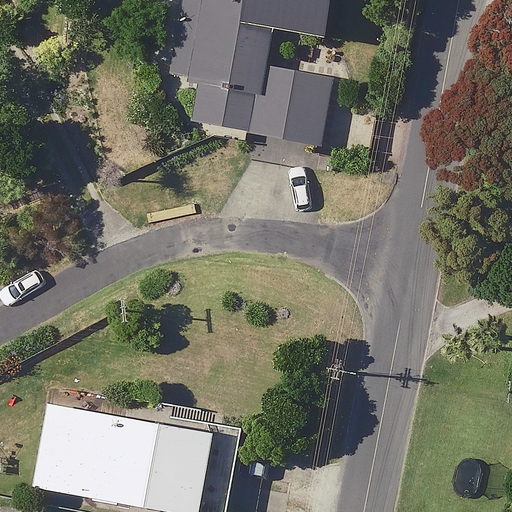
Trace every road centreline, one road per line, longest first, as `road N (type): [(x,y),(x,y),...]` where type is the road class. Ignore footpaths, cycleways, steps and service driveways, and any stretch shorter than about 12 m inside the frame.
road 1 (residential): [(0,325),(115,259),(186,242),(256,234),(415,261)]
road 2 (residential): [(457,0),(415,261)]
road 3 (residential): [(415,261),(363,511)]
